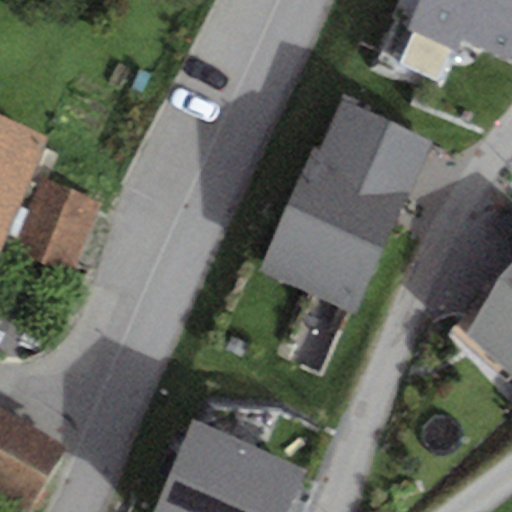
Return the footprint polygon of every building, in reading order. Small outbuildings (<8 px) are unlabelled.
[(511,0),(405,0),(395,25),(412,32),(397,67),(442,85),(461,40),(511,61),(511,0)] [(431,142),(343,103),(321,150),(313,146),(257,270),(354,314),(431,142)] [(0,247),(48,136),(0,115),(0,247)] [(99,203),(43,181),(15,252),(71,274),(99,203)] [(511,271),(500,286),(469,339),(511,375),(511,271)] [(27,511),(66,447),(0,407),(0,500),(20,511),(27,511)] [(289,511),(308,469),(194,419),(152,511),(289,511)]
